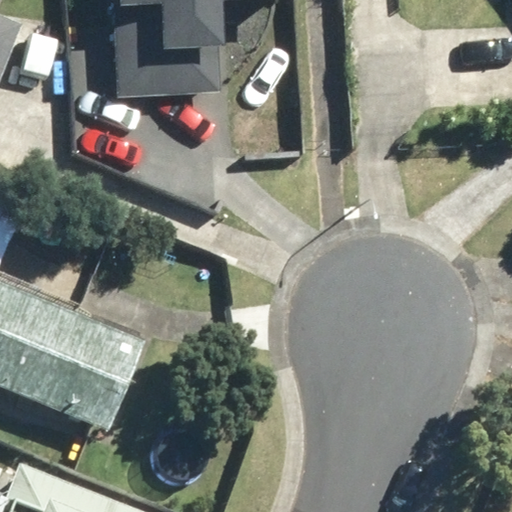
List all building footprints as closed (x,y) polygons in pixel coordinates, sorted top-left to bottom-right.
[(0,0),(0,84),(27,23),(0,11),(0,0)] [(119,0),(120,94),(222,94),(221,1),(284,0),(119,0)] [(0,265),(26,207),(0,195),(0,265)] [(0,272),(0,389),(105,433),(146,338),(96,317),(114,274),(59,251),(43,290),(0,272)] [(146,511),(16,462),(2,498),(37,511),(146,511)]
